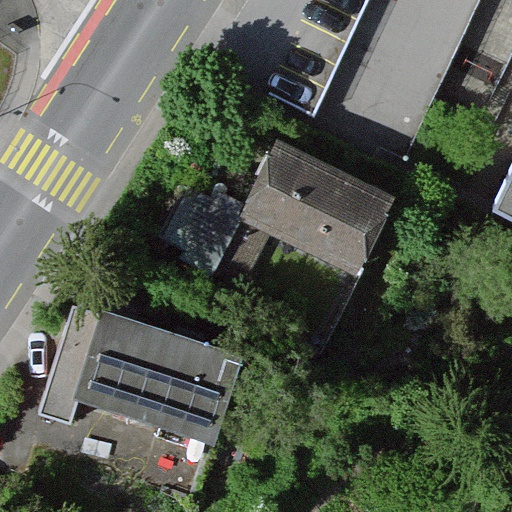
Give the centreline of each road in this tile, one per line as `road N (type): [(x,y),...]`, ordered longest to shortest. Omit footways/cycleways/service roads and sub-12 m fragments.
road 1 (primary): [(0,246),(169,0)]
road 2 (unknown): [(430,0),(374,111)]
